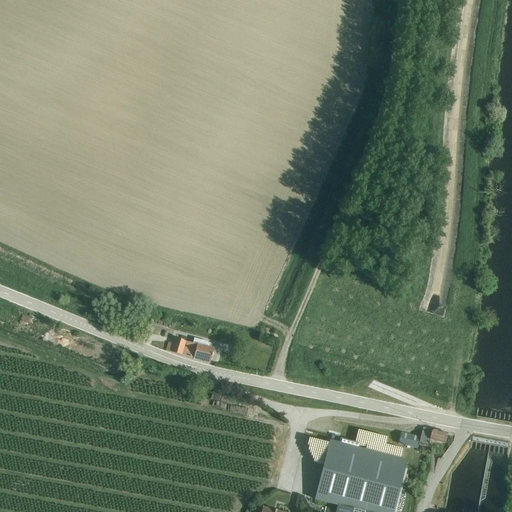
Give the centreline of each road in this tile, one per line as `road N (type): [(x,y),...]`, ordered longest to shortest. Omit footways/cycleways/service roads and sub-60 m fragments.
road 1 (tertiary): [(464,424),(199,369),(0,291)]
road 2 (track): [(404,0),(382,106),(276,385)]
